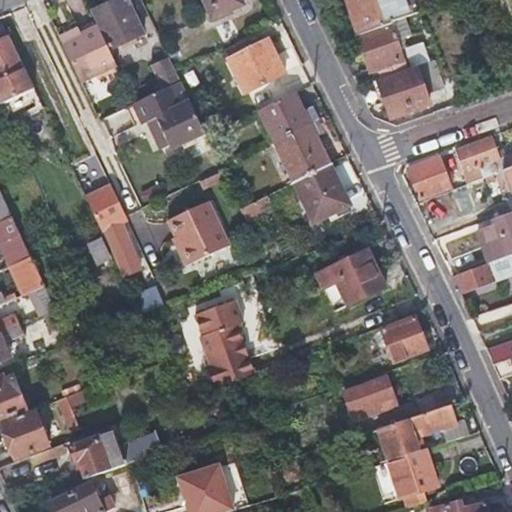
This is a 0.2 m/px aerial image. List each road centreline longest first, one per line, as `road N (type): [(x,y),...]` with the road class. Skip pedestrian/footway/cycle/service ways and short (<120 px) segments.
road 1 (residential): [(511,457),(370,154)]
road 2 (residential): [(370,154),(292,0)]
road 3 (residential): [(370,154),(511,105)]
